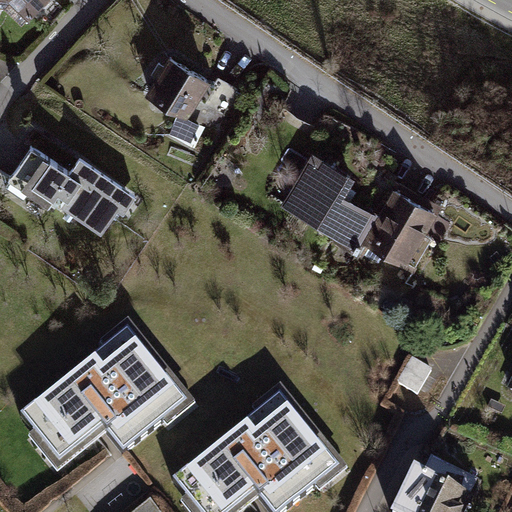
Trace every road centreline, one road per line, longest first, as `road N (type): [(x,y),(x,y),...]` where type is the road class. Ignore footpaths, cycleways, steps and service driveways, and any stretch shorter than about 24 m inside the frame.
road 1 (residential): [(511,211),(194,0)]
road 2 (residential): [(0,103),(92,0)]
